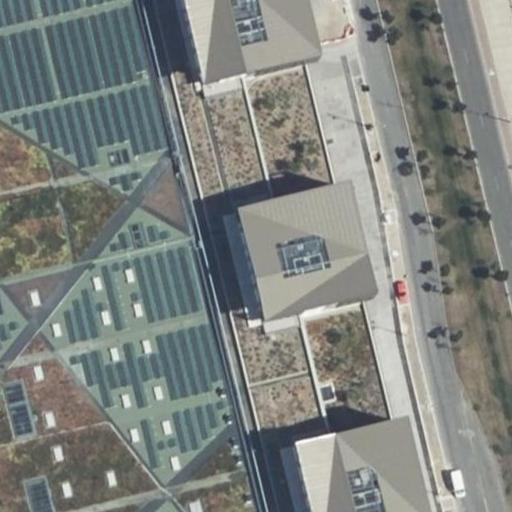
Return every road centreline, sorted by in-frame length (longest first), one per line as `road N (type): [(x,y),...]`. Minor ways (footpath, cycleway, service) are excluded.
road 1 (secondary): [(352,0),(403,199),(467,511)]
road 2 (secondary): [(511,241),(454,0)]
